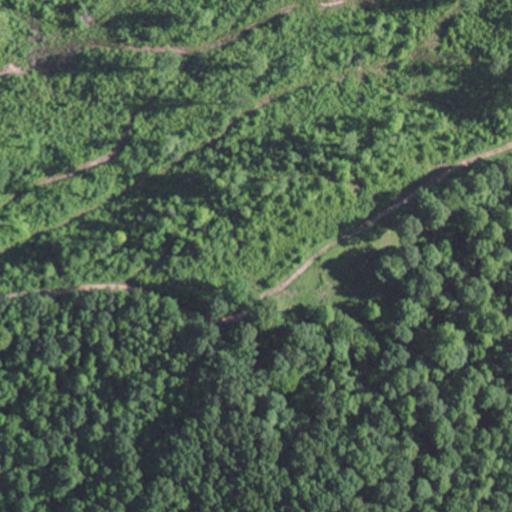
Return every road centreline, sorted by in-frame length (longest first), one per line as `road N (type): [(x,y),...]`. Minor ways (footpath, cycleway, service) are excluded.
road 1 (residential): [(257,368),(214,382),(145,321),(41,132),(0,102)]
road 2 (residential): [(511,138),(416,185),(261,298),(248,321),(257,368)]
